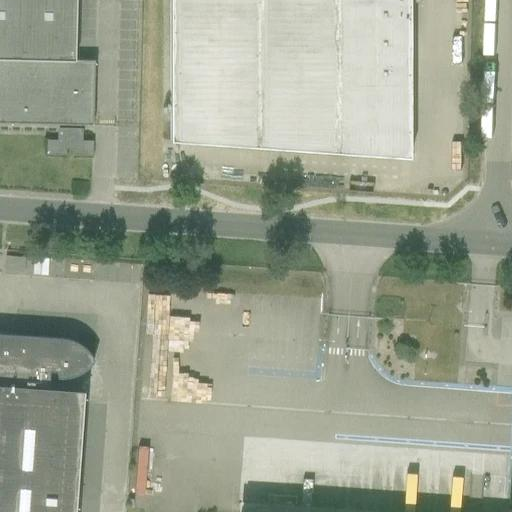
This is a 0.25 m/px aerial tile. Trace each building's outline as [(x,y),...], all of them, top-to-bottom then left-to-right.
[(74,60),(75,0),(0,0),(0,123),(92,126),(94,60),(74,60)] [(172,0),(169,141),(409,158),(409,0),(172,0)] [(49,138),(49,154),(94,155),(94,139),(85,139),(86,127),(60,127),(60,139),(49,138)] [(24,258),(4,256),(3,272),(23,274),(24,258)] [(0,511),(74,511),(81,411),(83,391),(48,388),(49,372),(56,372),(56,378),(62,378),(68,377),(74,375),(79,372),(85,369),(89,365),(93,360),(90,355),(86,350),(82,346),(77,343),(71,340),(66,339),(60,338),(9,334),(0,333),(0,511)]
